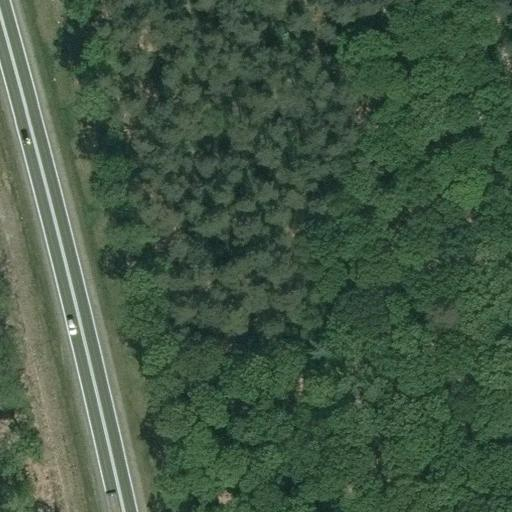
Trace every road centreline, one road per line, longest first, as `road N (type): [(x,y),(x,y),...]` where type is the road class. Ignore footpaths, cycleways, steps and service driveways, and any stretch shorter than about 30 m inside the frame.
road 1 (trunk): [(120,511),(52,206),(0,20)]
road 2 (track): [(432,0),(486,118),(511,211)]
